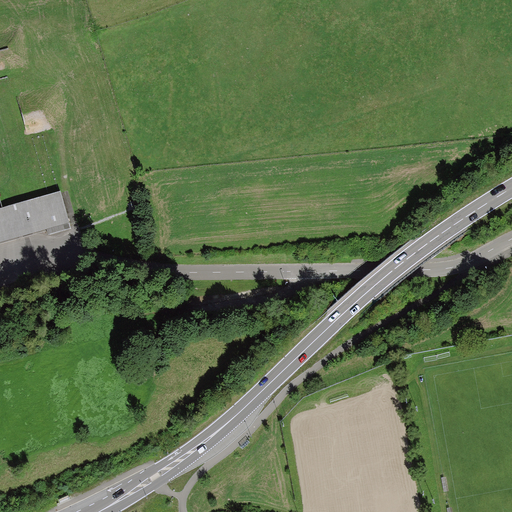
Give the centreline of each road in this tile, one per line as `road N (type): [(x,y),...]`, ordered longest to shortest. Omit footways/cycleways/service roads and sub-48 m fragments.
road 1 (unclassified): [(511,240),(454,267),(429,269),(197,271),(76,249),(0,263)]
road 2 (primary): [(143,486),(232,419),(401,262),(511,187)]
